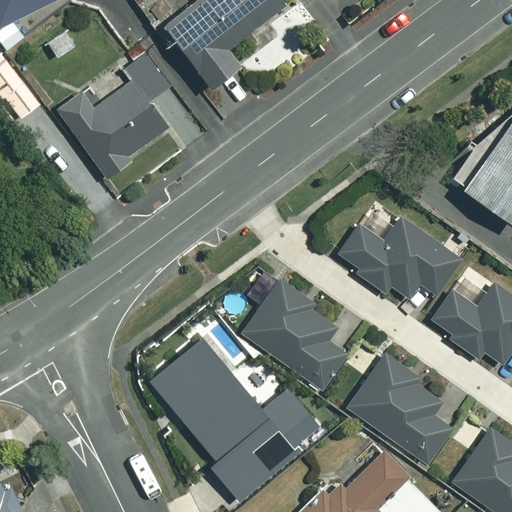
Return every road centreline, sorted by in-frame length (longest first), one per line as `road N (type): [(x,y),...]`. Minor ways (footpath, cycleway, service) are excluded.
road 1 (residential): [(233,184),(314,265),(511,404)]
road 2 (residential): [(477,0),(233,184)]
road 3 (residential): [(233,184),(31,333)]
road 4 (residential): [(31,333),(122,511)]
